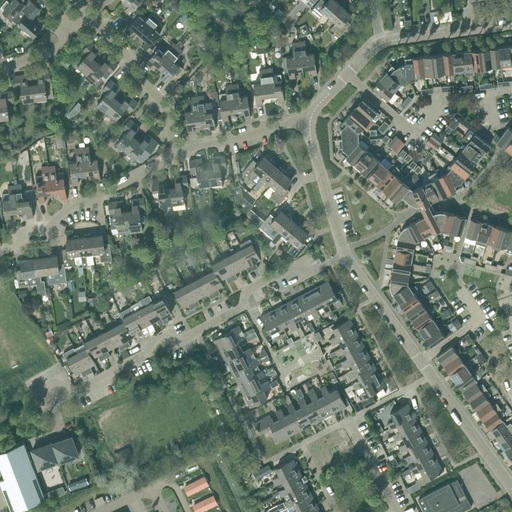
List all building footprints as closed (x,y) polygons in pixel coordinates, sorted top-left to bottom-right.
[(18,14),(23,18),(26,14),(21,10),(25,5),(22,2),(23,0),(12,0),(10,3),(6,1),(1,8),(4,10),(3,12),(13,20),(18,14)] [(26,14),(23,18),(18,23),(34,36),(42,26),(33,18),(41,9),(29,0),(25,5),(21,10),(26,14)] [(122,0),(121,2),(128,7),(124,11),(129,14),(140,0),(122,0)] [(325,12),(330,17),(341,5),(334,0),(327,0),(326,3),(322,0),(319,0),(311,11),(319,18),(325,12)] [(341,5),(330,17),(336,22),(331,28),(340,36),(350,24),(345,20),(351,14),(341,5)] [(140,35),(161,10),(160,9),(156,13),(153,10),(144,20),(139,15),(125,32),(129,35),(134,30),(140,35)] [(164,12),(161,10),(140,35),(146,40),(141,46),(146,50),(160,33),(154,29),(163,19),(160,16),(164,12)] [(185,13),(179,19),(185,25),(191,19),(185,13)] [(189,35),(194,39),(199,34),(194,30),(189,35)] [(87,73),(97,61),(93,58),(100,50),(90,41),(82,50),(87,54),(77,66),(87,73)] [(299,42),(302,69),(310,68),(311,75),(317,75),(314,53),(307,54),(305,41),(299,42)] [(184,44),(182,42),(178,47),(160,67),(166,73),(161,78),(165,83),(174,73),(177,76),(183,69),(174,61),(183,52),(180,49),(184,44)] [(302,69),(299,42),(292,43),(294,56),(286,57),(287,60),(284,60),(285,71),(288,71),(289,79),(295,78),(294,70),(302,69)] [(160,67),(178,47),(176,46),(173,43),(164,53),(159,48),(152,55),(144,64),(149,68),(154,62),(160,67)] [(156,45),(149,53),(152,55),(159,48),(156,45)] [(501,66),(511,65),(509,46),(499,47),(501,66)] [(490,48),(492,67),(501,66),(499,47),(490,48)] [(483,68),(492,67),(490,48),(481,49),(483,68)] [(473,70),(483,68),(481,49),(471,51),(473,70)] [(471,51),(462,52),(464,71),(465,76),(474,75),(473,70),(471,51)] [(452,53),(454,72),(464,71),(462,52),(452,53)] [(443,54),(445,73),(454,72),(452,53),(443,54)] [(433,55),(435,74),(445,73),(443,54),(433,55)] [(431,75),(435,74),(433,55),(423,57),(425,75),(426,78),(431,77),(431,75)] [(101,64),(97,61),(87,73),(96,81),(105,70),(110,74),(118,65),(108,56),(101,64)] [(415,77),(425,75),(423,57),(413,58),(415,77)] [(408,80),(415,77),(413,58),(404,59),(405,63),(400,66),(408,80)] [(392,65),(386,72),(404,87),(401,84),(408,80),(400,66),(395,68),(392,65)] [(266,69),(269,96),(270,99),(278,97),(279,102),(284,101),(281,74),(273,75),(272,68),(266,69)] [(269,96),(266,69),(259,69),(261,82),(254,83),(257,105),(263,104),(262,97),(269,96)] [(38,83),(33,84),(35,100),(53,97),(49,71),(37,72),(38,83)] [(380,79),(394,92),(397,88),(400,91),(404,87),(386,72),(380,79)] [(35,100),(33,84),(28,85),(26,74),(13,76),(15,88),(21,87),(23,101),(35,100)] [(397,94),(394,92),(380,79),(373,87),(387,100),(392,94),(395,97),(397,94)] [(97,104),(107,112),(117,100),(113,96),(120,88),(110,80),(102,89),(107,93),(97,104)] [(239,83),(232,84),(236,112),(243,111),(244,118),(250,117),(247,95),(240,96),(239,83)] [(236,112),(232,84),(225,85),(226,93),(219,94),(221,107),(222,119),(223,121),(229,120),(228,113),(236,112)] [(0,100),(0,103),(0,119),(9,118),(7,104),(13,103),(11,91),(0,92),(0,100)] [(117,100),(107,112),(116,120),(125,109),(129,113),(138,103),(128,95),(121,103),(117,100)] [(197,97),(200,124),(201,128),(209,127),(210,130),(216,129),(214,116),(212,102),(205,103),(204,96),(197,97)] [(200,124),(197,97),(191,98),(192,111),(185,112),(188,133),(194,132),(193,125),(200,124)] [(356,106),(371,119),(374,115),(377,118),(380,114),(362,99),(356,106)] [(371,119),(356,106),(350,113),(365,126),(365,125),(367,128),(370,125),(368,122),(371,119)] [(365,126),(350,113),(344,121),(358,133),(365,126)] [(126,151),(137,139),(133,135),(140,127),(130,118),(122,128),(127,132),(117,143),(126,151)] [(358,133),(344,121),(342,123),(339,120),(336,124),(341,129),(342,139),(359,138),(358,134),(358,133)] [(505,148),(511,138),(511,129),(508,126),(500,137),(496,134),(493,138),(505,148)] [(470,130),(464,138),(468,142),(483,153),(490,145),(475,133),(470,130)] [(434,133),(430,137),(440,145),(443,140),(434,133)] [(137,139),(126,151),(136,159),(137,157),(142,162),(158,143),(154,140),(148,134),(141,142),(137,139)] [(388,144),(392,148),(400,139),(396,135),(388,144)] [(440,145),(430,137),(426,142),(436,150),(440,145)] [(346,157),(359,143),(359,142),(359,138),(339,139),(340,146),(343,145),(343,149),(338,155),(342,158),(344,156),(346,157)] [(400,139),(392,148),(397,153),(405,143),(400,139)] [(462,150),(477,161),(483,153),(468,142),(465,146),(463,144),(460,147),(463,149),(462,150)] [(86,175),(81,143),(79,143),(80,148),(75,148),(77,161),(70,162),(72,177),(73,184),(79,183),(78,176),(86,175)] [(84,143),(81,143),(86,175),(94,173),(95,181),(100,180),(97,158),(90,159),(89,146),(85,147),(84,143)] [(366,149),(359,143),(346,157),(354,164),(366,149)] [(374,156),(366,149),(354,164),(361,170),(374,156)] [(456,158),(471,169),(477,161),(462,150),(456,158)] [(213,168),(208,169),(210,184),(222,183),(220,168),(226,167),(225,156),(212,157),(213,168)] [(253,160),(242,173),(251,180),(251,179),(256,184),(262,177),(273,164),(274,164),(275,162),(271,159),(269,161),(264,156),(258,164),(253,160)] [(368,176),(381,162),(374,156),(361,170),(368,176)] [(465,177),(471,169),(456,158),(449,166),(451,167),(452,167),(465,177)] [(210,184),(208,169),(203,169),(202,159),(189,160),(190,172),(196,171),(197,177),(198,186),(210,184)] [(413,161),(409,165),(413,169),(417,164),(413,161)] [(388,169),(381,162),(368,176),(376,183),(388,169)] [(256,184),(254,187),(258,190),(266,180),(271,184),(284,170),(280,166),(278,168),(274,164),(273,164),(262,177),(256,184)] [(48,166),(52,193),(60,192),(61,199),(67,199),(65,185),(64,178),(63,172),(56,173),(55,165),(48,166)] [(39,202),(45,202),(44,194),(52,193),(48,166),(42,167),(43,174),(35,176),(37,189),(33,189),(35,200),(39,199),(39,202)] [(461,182),(465,177),(452,167),(451,167),(447,172),(456,189),(463,186),(461,182)] [(383,189),(395,174),(388,169),(376,183),(383,189)] [(284,170),(271,184),(277,189),(270,197),(278,204),(290,191),(285,187),(291,180),(286,175),(288,173),(284,170)] [(456,189),(447,172),(442,175),(440,171),(436,173),(447,194),(456,189)] [(447,194),(436,173),(436,172),(428,176),(439,198),(447,194)] [(402,181),(395,174),(383,189),(390,195),(402,181)] [(170,188),(173,203),(173,210),(186,209),(182,188),(189,187),(187,175),(174,177),(175,187),(170,188)] [(161,205),(173,203),(170,188),(165,189),(164,178),(151,180),(153,194),(154,196),(157,197),(159,196),(161,205)] [(402,181),(390,195),(388,197),(393,201),(394,199),(397,202),(402,196),(410,187),(402,181)] [(431,202),(439,198),(430,181),(422,185),(431,202)] [(21,184),(15,185),(19,212),(27,211),(28,218),(33,217),(31,203),(35,202),(35,200),(33,189),(22,191),(21,184)] [(19,212),(15,185),(8,186),(9,193),(2,194),(6,221),(12,220),(11,213),(19,212)] [(425,205),(431,202),(422,185),(413,190),(410,187),(402,196),(409,203),(412,205),(415,206),(419,206),(420,206),(422,206),(425,205)] [(247,212),(253,205),(243,196),(236,202),(247,212)] [(133,209),(128,210),(130,226),(142,225),(140,215),(140,210),(146,209),(144,197),(131,199),(133,209)] [(130,226),(128,210),(123,211),(121,200),(108,202),(109,205),(105,206),(106,214),(109,214),(112,234),(113,234),(113,229),(118,228),(119,233),(131,232),(130,226)] [(441,228),(439,211),(436,211),(436,212),(431,202),(425,205),(422,206),(420,206),(426,216),(434,232),(441,228)] [(270,214),(259,227),(268,234),(270,231),(275,236),(279,231),(290,218),(291,218),(292,216),(288,213),(286,215),(281,210),(275,218),(270,214)] [(441,211),(439,211),(441,228),(451,231),(456,214),(444,211),(441,211)] [(456,214),(451,231),(462,234),(467,217),(456,214)] [(424,237),(434,232),(426,216),(416,221),(424,237)] [(260,217),(255,221),(260,225),(264,221),(260,217)] [(275,236),(267,246),(270,249),(280,237),(285,242),(288,239),(301,224),(297,220),(295,222),(291,218),(290,218),(279,231),(275,236)] [(466,235),(464,241),(475,244),(475,243),(476,238),(481,221),(471,218),(466,235)] [(400,232),(415,242),(424,237),(416,221),(406,226),(404,228),(402,230),(400,232)] [(476,238),(475,243),(485,246),(487,241),(491,224),(481,221),(476,238)] [(301,224),(288,239),(293,243),(287,251),(296,258),(307,245),(302,241),(308,234),(303,229),(305,227),(301,224)] [(496,249),(502,227),(491,224),(487,241),(493,243),(492,248),(496,249)] [(511,230),(511,229),(502,227),(496,249),(500,250),(502,245),(507,247),(511,230)] [(102,231),(90,233),(93,255),(100,254),(101,262),(112,260),(110,243),(104,244),(102,231)] [(396,250),(413,253),(415,242),(400,232),(399,234),(398,236),(396,250)] [(79,237),(81,255),(82,263),(83,267),(88,266),(87,261),(94,260),(93,255),(90,233),(84,234),(85,237),(79,237)] [(221,234),(215,237),(218,242),(224,239),(221,234)] [(68,249),(62,250),(62,252),(65,267),(76,265),(75,264),(82,263),(81,255),(79,237),(79,235),(73,236),(73,238),(67,239),(68,249)] [(242,248),(253,270),(258,267),(255,262),(260,259),(252,243),(250,239),(240,244),(242,248)] [(208,244),(203,247),(206,253),(211,250),(208,244)] [(232,254),(240,270),(246,267),(249,272),(253,270),(242,248),(232,254)] [(394,260),(411,263),(413,253),(396,250),(394,260)] [(45,254),(47,273),(54,272),(56,282),(66,280),(64,264),(58,265),(57,255),(50,256),(50,253),(45,254)] [(33,258),(37,284),(38,296),(46,295),(44,281),(41,281),(40,274),(47,273),(45,254),(39,255),(39,257),(33,258)] [(235,273),(240,270),(232,254),(222,259),(233,280),(238,278),(235,273)] [(469,264),(471,259),(471,255),(468,254),(467,258),(465,257),(463,262),(469,264)] [(23,270),(17,270),(19,287),(30,285),(30,284),(37,284),(33,258),(33,256),(27,256),(28,259),(21,260),(23,270)] [(228,283),(233,280),(222,259),(211,264),(214,270),(214,269),(220,280),(225,278),(228,283)] [(392,271),(410,274),(411,263),(394,260),(392,271)] [(274,269),(279,266),(276,261),(271,264),(274,269)] [(496,266),(491,264),(490,269),(500,272),(502,265),(497,264),(496,266)] [(223,286),(220,280),(214,269),(214,270),(204,275),(215,296),(220,294),(217,289),(223,286)] [(408,284),(410,274),(392,271),(390,281),(390,284),(390,289),(408,284)] [(155,273),(143,279),(145,284),(158,278),(155,273)] [(211,299),(215,296),(204,275),(194,280),(203,296),(208,293),(211,299)] [(184,285),(195,307),(200,304),(197,299),(203,296),(194,280),(184,285)] [(328,280),(317,286),(326,303),(327,302),(333,299),(337,307),(343,304),(338,296),(337,297),(328,280)] [(414,293),(408,284),(390,289),(392,292),(399,303),(414,293)] [(132,285),(121,290),(124,296),(135,291),(132,285)] [(195,307),(184,285),(174,291),(182,307),(188,304),(191,309),(195,307)] [(306,292),(319,317),(320,316),(316,308),(322,305),(326,313),(331,310),(327,302),(326,303),(317,286),(306,292)] [(164,290),(151,297),(153,302),(164,323),(169,321),(166,316),(172,313),(171,311),(174,309),(164,290)] [(436,290),(431,294),(434,299),(440,294),(436,290)] [(79,301),(86,300),(85,291),(78,292),(79,301)] [(315,319),(319,317),(306,292),(294,298),(303,315),(305,314),(311,311),(315,319)] [(420,301),(414,293),(399,303),(406,312),(420,301)] [(88,298),(90,308),(99,306),(98,296),(88,298)] [(309,322),(305,314),(303,315),(294,298),(283,304),(292,321),(294,320),(300,317),(304,325),(307,323),(309,322)] [(412,321),(426,310),(420,301),(406,312),(412,321)] [(160,326),(164,323),(153,302),(143,307),(151,323),(157,321),(160,326)] [(298,328),(294,320),(292,321),(283,304),(272,310),(281,327),(283,326),(289,323),(293,331),(296,329),(298,328)] [(146,326),(151,323),(143,307),(133,312),(144,334),(149,331),(146,326)] [(449,308),(444,311),(448,317),(453,313),(449,308)] [(281,327),(272,310),(261,316),(266,327),(270,333),(277,329),(281,337),(287,334),(283,326),(281,327)] [(433,319),(426,310),(412,321),(418,329),(433,319)] [(144,334),(133,312),(126,316),(124,312),(120,314),(122,318),(124,322),(125,321),(131,334),(132,334),(137,331),(139,336),(144,334)] [(339,339),(356,330),(350,318),(332,327),(337,335),(329,339),(332,345),(340,341),(339,339)] [(439,328),(433,319),(418,329),(424,338),(439,328)] [(457,319),(452,322),(456,329),(462,325),(457,319)] [(133,337),(132,334),(131,334),(125,321),(124,322),(115,327),(126,348),(130,345),(128,340),(133,337)] [(315,330),(310,321),(309,322),(307,323),(312,332),(315,330)] [(232,330),(214,340),(220,351),(238,342),(237,340),(245,336),(243,333),(239,325),(231,329),(232,330)] [(104,332),(113,348),(118,345),(121,350),(126,348),(115,327),(104,332)] [(266,327),(262,330),(267,340),(272,338),(270,333),(266,327)] [(253,328),(243,333),(245,336),(246,338),(256,333),(253,328)] [(445,337),(439,328),(424,338),(431,347),(445,337)] [(362,341),(356,330),(339,339),(340,341),(343,346),(335,350),(337,354),(338,356),(345,352),(344,350),(362,341)] [(319,331),(313,334),(317,341),(322,338),(319,331)] [(107,351),(113,348),(104,332),(94,337),(105,358),(110,356),(107,351)] [(220,351),(226,362),(244,353),(243,351),(240,346),(258,336),(256,332),(256,333),(246,338),(245,336),(237,340),(238,342),(220,351)] [(101,361),(105,358),(94,337),(84,343),(84,344),(86,348),(87,348),(93,358),(98,356),(101,361)] [(350,361),(368,352),(362,341),(344,350),(345,352),(349,358),(341,362),(344,367),(351,363),(350,361)] [(75,349),(77,353),(88,374),(93,372),(90,366),(96,364),(93,358),(87,348),(86,348),(84,344),(75,349)] [(443,365),(458,355),(461,352),(459,349),(456,351),(452,346),(437,356),(443,365)] [(249,364),(248,362),(256,358),(253,353),(250,347),(243,351),(244,353),(226,362),(224,364),(228,371),(230,370),(232,373),(249,364)] [(126,348),(121,350),(120,351),(124,359),(130,355),(126,348)] [(373,363),(368,352),(350,361),(351,363),(354,369),(347,373),(348,376),(350,378),(357,374),(356,372),(373,363)] [(478,354),(475,356),(481,365),(487,361),(481,352),(478,354)] [(88,374),(77,353),(66,358),(70,366),(68,367),(70,372),(73,371),(75,374),(80,372),(83,377),(88,374)] [(464,363),(458,355),(443,365),(450,374),(464,363)] [(255,375),(254,374),(251,368),(266,360),(264,357),(257,360),(256,358),(248,362),(249,364),(232,373),(238,384),(255,375)] [(379,374),(373,363),(356,372),(357,374),(360,380),(353,384),(355,388),(356,389),(363,385),(362,383),(379,374)] [(471,372),(464,363),(450,374),(456,383),(471,372)] [(261,387),(260,385),(257,379),(265,375),(262,370),(254,374),(255,375),(238,384),(244,395),(261,387)] [(462,391),(476,382),(477,381),(471,372),(456,383),(462,391)] [(362,383),(363,385),(356,389),(365,408),(376,402),(371,393),(376,391),(378,396),(386,392),(383,387),(385,386),(379,374),(362,383)] [(268,381),(260,385),(261,387),(244,395),(250,407),(267,398),(263,390),(271,386),(268,381)] [(478,386),(476,382),(462,391),(469,401),(486,389),(482,384),(478,386)] [(320,388),(324,395),(325,394),(335,412),(346,406),(337,388),(329,392),(325,385),(320,388)] [(304,396),(300,388),(295,390),(299,398),(304,396)] [(490,395),(486,389),(469,401),(476,411),(489,402),(487,398),(490,395)] [(325,394),(324,395),(318,398),(314,391),(310,393),(309,394),(313,401),(314,400),(324,418),(335,412),(325,394)] [(298,400),(301,407),(303,406),(313,424),(324,418),(314,400),(313,401),(307,404),(303,397),(298,400)] [(492,406),(489,402),(476,411),(483,421),(500,409),(496,403),(492,406)] [(303,406),(301,407),(296,410),(292,403),(289,405),(287,406),(290,413),(292,412),(301,430),(313,424),(303,406)] [(389,429),(397,425),(396,424),(414,414),(408,403),(390,412),(394,420),(387,424),(389,429)] [(292,412),(290,413),(285,416),(281,409),(275,412),(279,419),(281,418),(290,435),(301,430),(292,412)] [(504,414),(500,409),(483,421),(490,431),(503,421),(500,417),(504,414)] [(419,425),(414,414),(396,424),(397,425),(400,431),(392,435),(395,440),(402,436),(402,435),(419,425)] [(281,418),(279,419),(273,422),(270,415),(254,423),(259,434),(271,427),(279,441),(290,435),(281,418)] [(497,440),(511,429),(511,425),(510,423),(506,425),(503,421),(490,431),(497,440)] [(383,430),(379,422),(374,425),(378,433),(383,430)] [(408,446),(425,437),(419,425),(402,435),(402,436),(406,442),(398,446),(401,451),(408,447),(408,446)] [(511,429),(497,440),(504,450),(511,444),(511,429)] [(53,443),(52,443),(59,461),(58,461),(59,462),(79,455),(72,436),(53,443)] [(413,457),(431,448),(425,437),(408,446),(408,447),(411,454),(404,457),(407,463),(414,459),(413,457)] [(23,442),(0,451),(0,466),(4,478),(0,479),(0,483),(11,511),(14,511),(46,500),(23,442)] [(52,442),(32,450),(39,468),(58,461),(59,461),(52,443),(53,443),(52,442)] [(410,468),(412,472),(413,474),(414,473),(420,470),(419,468),(437,459),(431,448),(413,457),(414,459),(417,465),(410,468)] [(394,457),(390,460),(394,467),(398,465),(394,457)] [(281,479),(298,470),(292,458),(275,468),(279,475),(272,479),(275,484),(282,481),(281,479)] [(420,470),(414,473),(417,479),(416,479),(417,482),(418,485),(419,485),(426,481),(425,480),(443,470),(437,459),(419,468),(420,470)] [(269,465),(253,473),(257,479),(272,471),(269,465)] [(287,490),(304,481),(298,470),(281,479),(282,481),(285,486),(278,490),(281,496),(288,492),(287,490)] [(86,478),(69,484),(71,490),(88,484),(86,478)] [(455,499),(465,494),(457,479),(448,484),(455,499)] [(310,492),(304,481),(287,490),(288,492),(291,498),(284,501),(286,505),(287,507),(294,503),(293,501),(310,492)] [(196,489),(190,493),(193,499),(202,495),(202,496),(214,490),(209,482),(196,488),(196,489)] [(423,497),(429,508),(430,511),(439,511),(441,511),(442,511),(461,511),(471,507),(465,494),(455,499),(448,484),(423,497)] [(63,486),(57,488),(59,495),(65,493),(63,486)] [(274,497),(279,494),(277,489),(271,492),(274,497)] [(299,511),(316,503),(310,492),(293,501),(294,503),(287,507),(289,511),(299,511)] [(95,500),(97,505),(105,502),(102,496),(95,500)] [(429,508),(423,497),(418,500),(423,511),(429,508)] [(206,508),(199,511),(216,511),(223,509),(219,500),(206,507),(206,508)] [(320,511),(316,503),(299,511),(320,511)]
